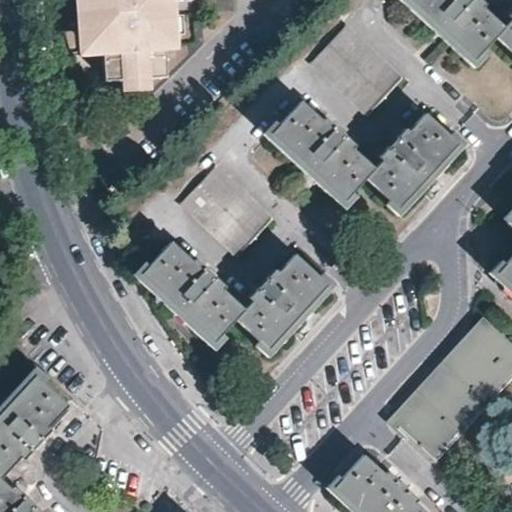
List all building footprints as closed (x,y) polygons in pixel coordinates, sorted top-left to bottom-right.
[(72,0),(73,11),(83,10),(104,9),(105,23),(84,25),(74,25),(75,45),(85,44),(86,55),(96,55),(97,84),(159,80),(157,51),(167,51),(166,40),(177,39),(175,19),(165,20),(144,21),(144,7),(164,6),(175,6),(174,0),(72,0)] [(503,26),(483,7),(486,4),(480,0),(408,0),(473,60),(493,37),(511,53),(511,7),(507,14),(511,18),(503,26)] [(165,20),(164,6),(144,7),(144,21),(165,20)] [(104,9),(83,10),(84,25),(105,23),(104,9)] [(400,78),(344,25),(310,63),(366,115),(400,78)] [(373,168),(352,149),(355,146),(324,118),(322,120),(300,100),(269,133),(343,201),(365,178),(397,208),(457,143),(426,113),(425,113),(424,113),(423,113),(408,130),(404,127),(378,156),(380,159),(373,168)] [(236,256),(271,218),(216,166),(181,204),(236,256)] [(511,208),(505,217),(511,223),(511,254),(497,271),(511,284),(511,208)] [(244,309),(223,290),(226,286),(195,259),(193,261),(171,242),(140,275),(214,342),(235,319),(244,326),(268,349),(329,284),(296,253),(279,271),(275,268),(248,297),(252,300),(244,309)] [(441,458),(511,383),(511,345),(483,319),(435,371),(387,422),(438,466),(444,461),(441,458)] [(46,511),(19,487),(16,490),(3,479),(21,458),(26,459),(53,430),(50,427),(70,406),(36,375),(0,414),(0,511),(46,511)] [(364,455),(334,487),(362,511),(427,511),(417,502),(419,499),(401,484),(388,471),(385,474),(364,455)]
